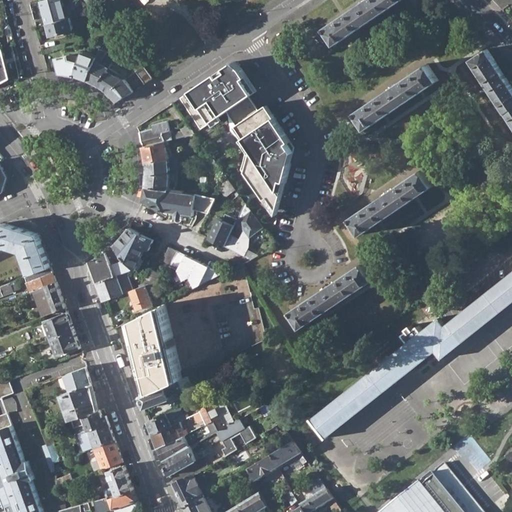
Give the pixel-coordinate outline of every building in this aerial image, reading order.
[(43,0),(42,1),(48,24),(67,19),(62,0),(43,0)] [(331,37),(336,44),(402,0),(366,0),(317,33),(323,42),(331,37)] [(48,24),(51,35),(73,29),(70,18),(67,19),(48,24)] [(98,85),(109,67),(101,63),(103,58),(106,50),(100,47),(98,54),(87,79),(98,85)] [(0,82),(11,77),(2,48),(0,49),(0,82)] [(471,59),(511,121),(511,85),(487,49),(471,59)] [(87,79),(98,54),(82,50),(80,55),(75,75),(87,79)] [(75,75),(80,55),(68,54),(56,57),(60,72),(75,75)] [(112,62),(103,58),(101,63),(109,67),(112,62)] [(181,99),(202,131),(229,112),(254,95),(244,81),(248,78),(235,61),(181,99)] [(135,69),(145,83),(154,77),(143,62),(135,69)] [(355,113),(366,130),(439,80),(428,65),(355,113)] [(126,78),(109,67),(98,85),(108,92),(124,79),(126,78)] [(134,90),(124,79),(108,92),(118,101),(134,90)] [(244,171),(278,220),(295,149),(267,106),(261,110),(256,99),(254,95),(229,112),(232,133),(247,151),(244,171)] [(155,128),(140,132),(140,133),(144,146),(169,140),(174,139),(169,121),(154,125),(155,128)] [(175,133),(177,138),(196,133),(187,121),(180,125),(185,131),(175,133)] [(144,146),(147,161),(169,159),(168,144),(170,144),(169,140),(144,146)] [(148,174),(170,174),(169,159),(147,161),(147,162),(148,174)] [(351,218),(363,235),(435,186),(424,170),(351,218)] [(146,186),(169,189),(170,181),(174,181),(174,174),(170,174),(148,174),(146,186)] [(246,201),(227,176),(221,189),(236,208),(246,201)] [(217,198),(197,194),(169,189),(146,186),(146,187),(144,200),(166,211),(194,215),(195,210),(210,212),(217,198)] [(237,220),(249,237),(264,225),(246,201),(237,219),(237,220)] [(237,220),(237,219),(226,213),(223,220),(218,217),(208,237),(224,246),(237,220)] [(16,257),(22,277),(52,265),(41,234),(6,223),(0,225),(0,251),(16,257)] [(137,270),(147,249),(150,250),(155,239),(131,227),(122,238),(115,245),(128,260),(135,269),(137,270)] [(162,259),(171,264),(180,251),(170,246),(162,259)] [(223,272),(180,251),(171,264),(170,266),(179,270),(183,280),(191,277),(195,288),(223,272)] [(98,282),(116,276),(112,266),(107,252),(90,262),(98,282)] [(128,260),(112,266),(116,276),(126,272),(135,269),(128,260)] [(291,311),(302,328),(375,280),(365,263),(291,311)] [(149,372),(154,391),(172,383),(179,380),(189,376),(266,338),(259,305),(254,307),(247,273),(242,264),(195,288),(133,319),(147,372),(149,372)] [(25,277),(31,292),(38,289),(47,286),(58,281),(52,265),(22,277),(25,277)] [(148,284),(153,290),(161,278),(163,276),(151,270),(146,281),(148,284)] [(98,282),(104,300),(131,291),(133,290),(126,272),(116,276),(98,282)] [(511,274),(447,326),(441,319),(311,419),(326,437),(438,351),(445,359),(511,305),(511,274)] [(0,296),(14,290),(13,287),(19,285),(17,280),(0,286),(0,296)] [(47,286),(55,306),(46,310),(48,314),(67,306),(58,281),(47,286)] [(133,290),(131,291),(139,309),(154,303),(149,291),(146,285),(133,290)] [(46,320),(53,338),(75,330),(68,311),(46,320)] [(53,338),(60,355),(81,347),(75,330),(53,338)] [(63,387),(65,393),(93,383),(87,366),(69,373),(73,384),(63,387)] [(189,376),(179,380),(185,394),(195,389),(189,376)] [(0,398),(2,397),(2,396),(14,392),(9,378),(0,381),(0,398)] [(73,419),(99,410),(93,383),(65,393),(62,393),(72,419),(73,419)] [(175,393),(172,383),(154,391),(150,392),(140,396),(144,407),(168,397),(168,395),(175,393)] [(215,420),(221,429),(227,425),(214,401),(200,409),(207,424),(208,423),(215,420)] [(256,409),(261,417),(272,411),(266,403),(256,409)] [(150,422),(154,434),(182,420),(184,419),(183,417),(181,418),(177,408),(150,422)] [(82,434),(89,431),(110,424),(107,416),(103,417),(100,409),(99,410),(73,419),(78,435),(82,434)] [(44,511),(32,479),(34,478),(28,460),(26,461),(8,411),(0,413),(0,484),(8,508),(0,510),(0,511),(44,511)] [(184,422),(182,420),(154,434),(160,447),(173,440),(180,437),(177,429),(183,427),(181,423),(184,422)] [(208,423),(214,433),(221,429),(215,420),(208,423)] [(92,441),(95,448),(116,440),(110,424),(89,431),(92,441)] [(47,443),(48,446),(55,443),(49,430),(47,431),(47,428),(42,429),(47,443)] [(92,441),(89,431),(82,434),(86,443),(92,441)] [(469,434),(456,446),(480,470),(493,458),(469,434)] [(95,448),(102,468),(123,461),(116,440),(95,448)] [(160,447),(165,461),(193,444),(189,441),(176,448),(173,440),(160,447)] [(42,445),(51,471),(55,470),(54,462),(48,446),(47,443),(42,445)] [(48,446),(54,462),(60,459),(55,443),(48,446)] [(165,461),(170,475),(204,456),(197,443),(193,444),(165,461)] [(292,461),(297,469),(308,461),(295,444),(273,457),(279,468),(292,461)] [(251,471),(256,482),(279,468),(273,457),(251,471)] [(382,511),(485,511),(444,462),(382,511)] [(104,489),(107,496),(108,496),(109,499),(134,490),(125,466),(109,471),(113,482),(107,484),(109,488),(104,489)] [(56,478),(56,485),(68,481),(65,475),(56,478)] [(175,486),(187,510),(206,498),(195,476),(175,486)] [(303,508),(305,511),(316,511),(330,502),(332,505),(331,506),(334,511),(343,511),(339,506),(328,489),(301,505),(303,508)] [(98,506),(100,510),(113,507),(114,507),(120,505),(137,499),(134,490),(109,499),(108,496),(107,496),(96,499),(94,500),(96,507),(98,506)] [(288,493),(295,504),(299,502),(293,491),(288,493)] [(233,511),(260,511),(268,507),(262,495),(233,511)] [(187,510),(187,511),(212,511),(206,498),(187,510)] [(59,511),(82,511),(82,509),(91,508),(89,501),(59,509),(59,511)] [(316,511),(320,511),(331,506),(332,505),(330,502),(316,511)]
